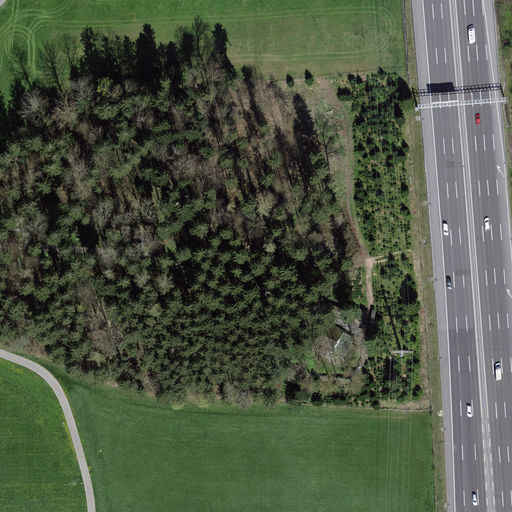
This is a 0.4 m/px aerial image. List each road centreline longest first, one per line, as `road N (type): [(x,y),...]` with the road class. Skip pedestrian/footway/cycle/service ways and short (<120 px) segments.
road 1 (motorway): [(436,0),(472,511)]
road 2 (motorway): [(511,506),(469,0)]
road 3 (track): [(0,241),(105,248),(357,319)]
road 4 (track): [(0,357),(39,369),(61,389),(84,434),(95,511)]
